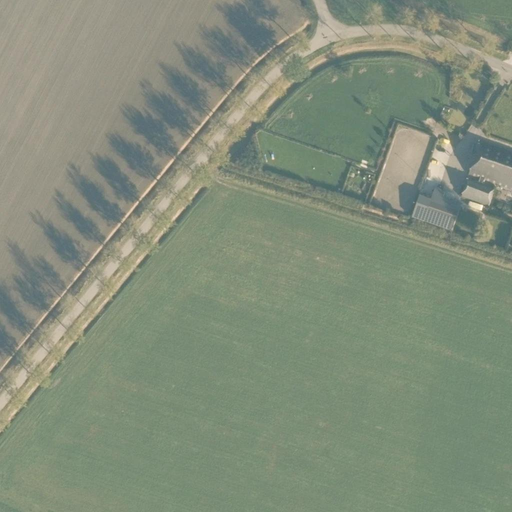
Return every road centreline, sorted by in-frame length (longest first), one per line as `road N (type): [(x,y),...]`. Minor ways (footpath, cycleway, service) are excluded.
road 1 (tertiary): [(0,404),(251,97),(289,60),(331,37)]
road 2 (tertiary): [(511,70),(418,33),(369,29),(331,37)]
